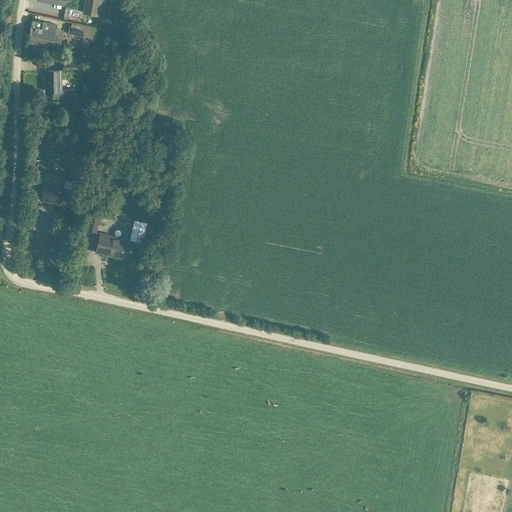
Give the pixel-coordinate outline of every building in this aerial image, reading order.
[(85,0),(83,13),(97,15),(97,13),(99,0),(85,0)] [(27,41),(37,43),(52,46),(53,41),(61,42),(63,33),(59,32),(60,30),(56,29),(57,25),(32,19),(27,41)] [(72,21),(70,26),(85,29),(81,46),(88,48),(90,40),(93,25),(72,21)] [(79,70),(78,62),(63,62),(63,70),(79,70)] [(55,70),(45,71),(46,91),(53,91),(53,99),(61,98),(61,103),(75,103),(75,95),(73,95),(61,95),(61,90),(61,89),(60,70),(55,70)] [(145,83),(134,81),(132,92),(143,94),(145,83)] [(95,126),(96,117),(81,115),(79,124),(95,126)] [(73,169),(71,177),(79,179),(81,172),(73,169)] [(62,198),(75,201),(77,191),(64,189),(64,187),(43,182),(39,200),(60,204),(62,198)] [(137,208),(134,220),(130,238),(142,241),(147,222),(150,212),(137,208)] [(85,230),(96,232),(101,212),(90,209),(85,230)] [(57,229),(53,256),(64,258),(69,230),(57,229)] [(100,233),(95,252),(123,259),(128,240),(100,233)]
